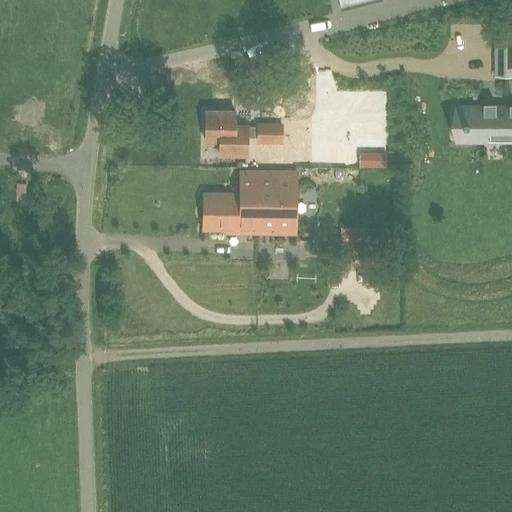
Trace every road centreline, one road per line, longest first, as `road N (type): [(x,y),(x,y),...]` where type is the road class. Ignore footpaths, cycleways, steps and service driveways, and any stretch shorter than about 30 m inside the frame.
road 1 (unclassified): [(83,357),(511,338)]
road 2 (unclassified): [(83,357),(86,169),(116,0)]
road 3 (unclassified): [(87,511),(83,357)]
